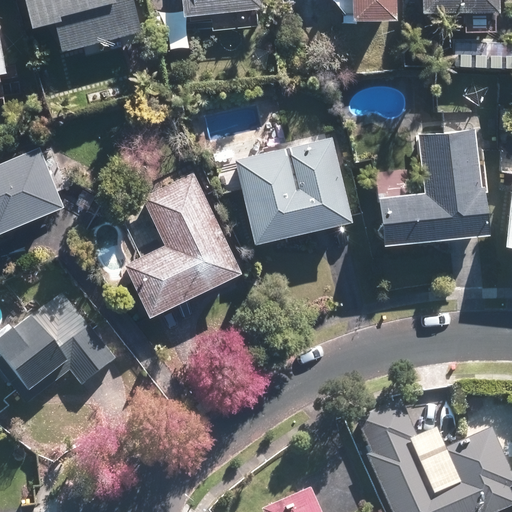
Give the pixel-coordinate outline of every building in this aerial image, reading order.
[(29,0),(34,14),(58,7),(68,42),(140,22),(133,0),(29,0)] [(262,1),(262,0),(188,0),(190,10),(262,1)] [(396,0),(358,0),(359,10),(397,9),(396,0)] [(511,36),(498,37),(499,69),(511,68),(511,36)] [(435,189),(382,194),(385,234),(485,225),(477,126),(429,130),(435,189)] [(331,137),(244,158),(262,231),(349,209),(331,137)] [(40,147),(0,164),(0,222),(62,195),(40,147)] [(178,241),(139,261),(161,305),(242,264),(196,171),(153,192),(178,241)] [(67,292),(0,341),(0,349),(32,392),(71,363),(84,381),(116,357),(67,292)] [(404,405),(361,424),(400,511),(486,511),(511,501),(511,489),(510,484),(511,482),(511,475),(492,430),(427,459),(404,405)] [(322,511),(313,491),(269,510),(270,511),(322,511)]
